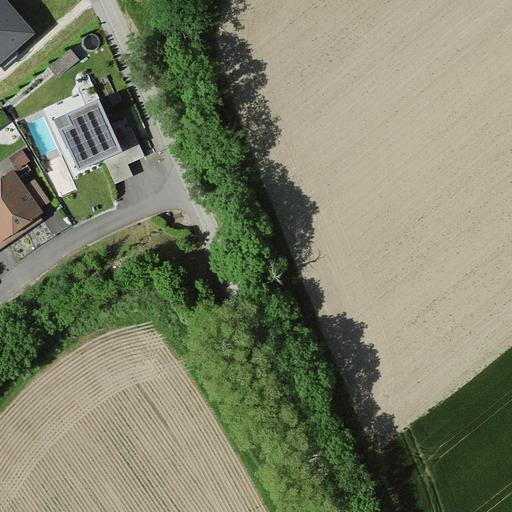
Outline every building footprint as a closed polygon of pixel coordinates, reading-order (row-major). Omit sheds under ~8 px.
[(15,0),(0,0),(0,61),(6,62),(18,51),(16,41),(36,24),(15,0)] [(49,63),(58,75),(79,58),(71,47),(49,63)] [(98,92),(65,107),(71,119),(61,123),(81,166),(103,156),(115,181),(133,173),(128,161),(145,153),(132,125),(116,132),(98,92)] [(21,148),(9,156),(16,166),(29,158),(21,148)] [(8,166),(0,171),(0,245),(43,216),(37,207),(8,166)] [(49,200),(35,177),(25,183),(40,206),(49,200)]
